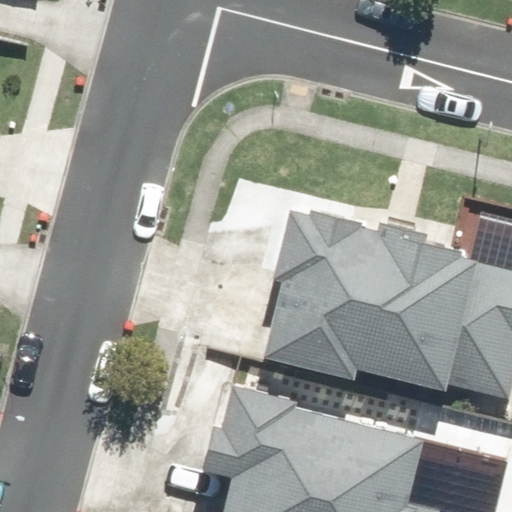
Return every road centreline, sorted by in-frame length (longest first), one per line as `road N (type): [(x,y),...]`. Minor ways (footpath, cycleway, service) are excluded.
road 1 (residential): [(160,0),(24,511)]
road 2 (residential): [(188,0),(511,80)]
